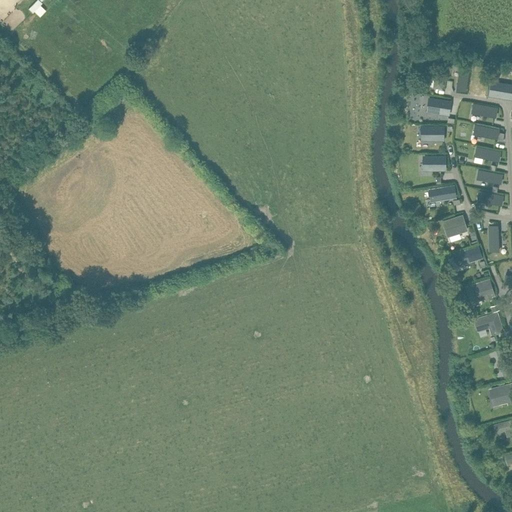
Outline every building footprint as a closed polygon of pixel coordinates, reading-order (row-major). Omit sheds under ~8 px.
[(37,0),(31,6),(41,17),(50,8),(41,0),(37,0)] [(424,66),(423,76),(435,78),(434,88),(443,90),(447,70),(424,66)] [(459,66),(456,89),(466,91),(469,67),(459,66)] [(491,81),(489,96),(507,99),(510,84),(491,81)] [(433,99),(431,113),(450,116),(452,101),(433,99)] [(474,104),(472,113),(497,118),(498,108),(474,104)] [(476,126),(474,135),(499,140),(500,130),(476,126)] [(445,127),(426,127),(426,141),(445,141),(445,127)] [(477,148),(476,157),(499,161),(501,152),(477,148)] [(447,156),(428,156),(428,171),(447,171),(447,156)] [(478,170),(476,179),(500,184),(502,175),(478,170)] [(455,185),(434,189),(436,202),(458,198),(455,185)] [(480,191),(478,201),(502,206),(505,196),(480,191)] [(463,215),(447,221),(452,237),(468,231),(463,215)] [(497,226),(487,226),(488,252),(499,252),(497,226)] [(479,246),(459,253),(463,265),(483,259),(479,246)] [(469,287),(468,289),(470,295),(472,296),(473,297),(493,291),(490,280),(469,287)] [(498,313),(477,320),(478,324),(477,326),(478,330),(480,331),(490,328),(501,324),(498,313)] [(504,338),(497,340),(499,346),(506,344),(504,338)] [(511,368),(506,349),(497,351),(504,376),(507,378),(511,376),(511,368)] [(511,384),(492,389),(491,392),(492,397),(495,399),(511,394),(511,384)] [(511,419),(494,424),(496,433),(511,428),(511,419)]
